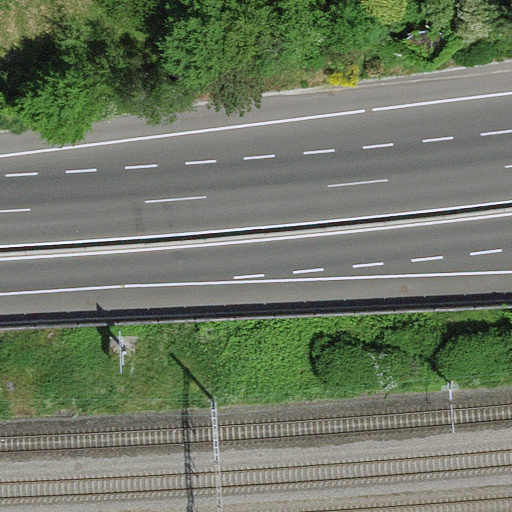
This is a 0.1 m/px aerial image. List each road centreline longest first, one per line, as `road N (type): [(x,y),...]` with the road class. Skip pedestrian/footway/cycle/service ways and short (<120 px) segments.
road 1 (motorway): [(0,277),(511,230)]
road 2 (motorway): [(511,165),(0,210)]
